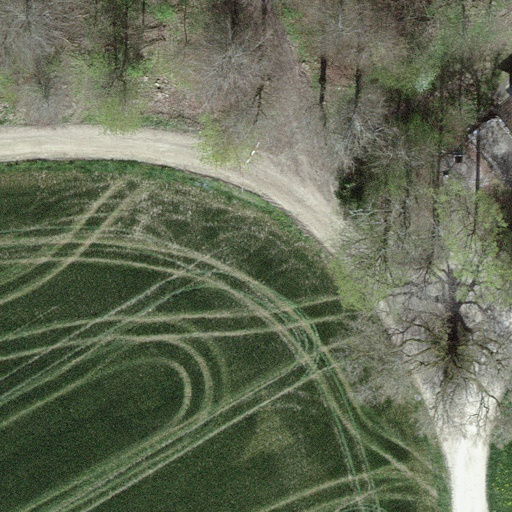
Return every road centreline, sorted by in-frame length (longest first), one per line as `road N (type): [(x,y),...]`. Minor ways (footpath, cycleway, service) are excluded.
road 1 (track): [(0,144),(104,140),(177,148),(246,168),(315,211),(377,277),(427,351),(470,498)]
road 2 (track): [(315,211),(258,0)]
road 3 (residential): [(511,337),(481,407),(472,511)]
